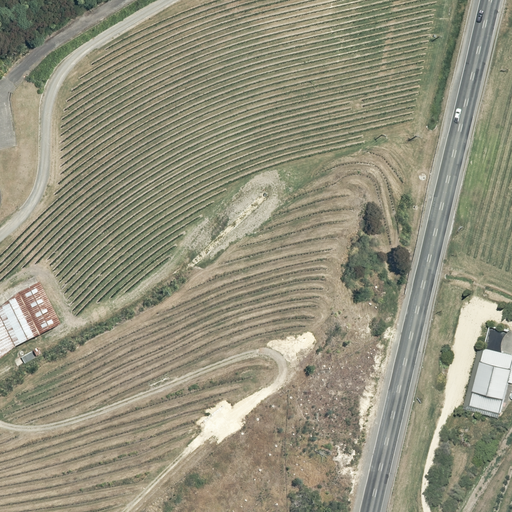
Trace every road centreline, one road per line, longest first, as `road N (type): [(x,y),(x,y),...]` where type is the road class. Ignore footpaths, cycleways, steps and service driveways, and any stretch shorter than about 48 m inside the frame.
road 1 (trunk): [(369,511),(490,0)]
road 2 (unknown): [(14,223),(43,182),(48,111),(61,76),(93,43),(168,0)]
